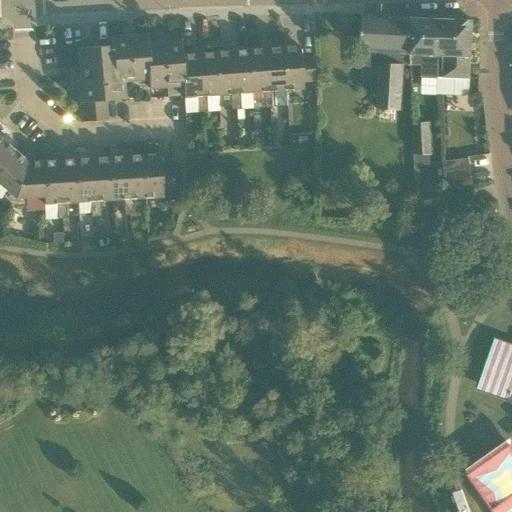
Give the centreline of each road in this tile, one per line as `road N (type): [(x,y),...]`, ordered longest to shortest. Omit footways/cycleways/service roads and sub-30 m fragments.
road 1 (residential): [(177,132),(79,137),(58,123),(34,102),(21,6)]
road 2 (residential): [(511,184),(495,0)]
road 3 (unclassified): [(21,6),(159,0)]
